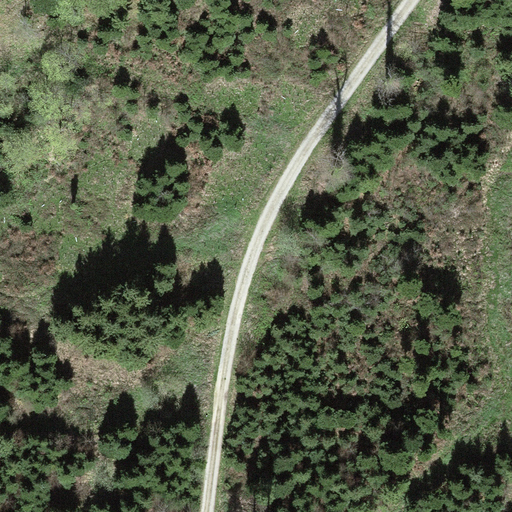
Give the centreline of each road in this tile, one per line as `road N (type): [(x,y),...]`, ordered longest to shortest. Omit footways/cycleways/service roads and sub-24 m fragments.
road 1 (track): [(209,511),(233,327),(255,247),(299,159),(412,0)]
road 2 (track): [(511,168),(493,228),(490,284),(511,395)]
